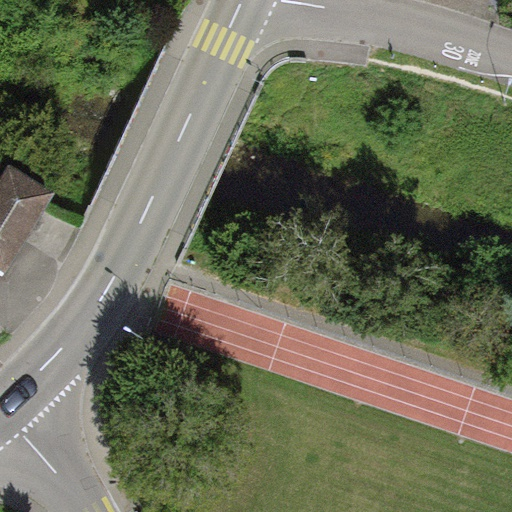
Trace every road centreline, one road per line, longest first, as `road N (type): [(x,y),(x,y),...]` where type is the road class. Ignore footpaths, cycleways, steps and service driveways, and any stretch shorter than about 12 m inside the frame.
road 1 (tertiary): [(244,0),(103,302),(4,409)]
road 2 (residential): [(279,0),(511,60)]
road 3 (residential): [(4,409),(84,511)]
